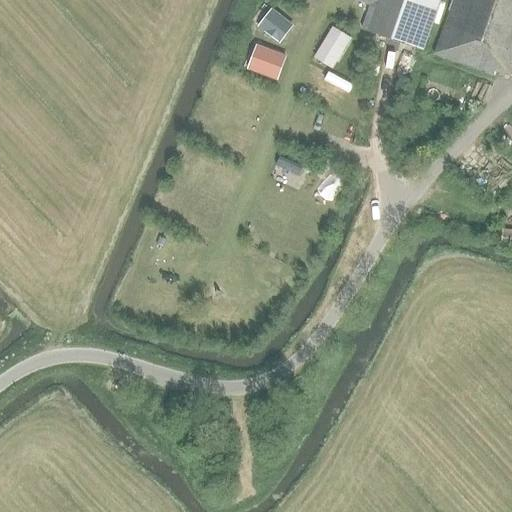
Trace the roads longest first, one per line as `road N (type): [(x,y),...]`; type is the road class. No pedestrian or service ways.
road 1 (unclassified): [(511,93),(420,186),(312,345),(276,376),(216,389),(64,355),(27,365),(0,384)]
road 2 (track): [(327,0),(276,118),(293,134),(379,152)]
